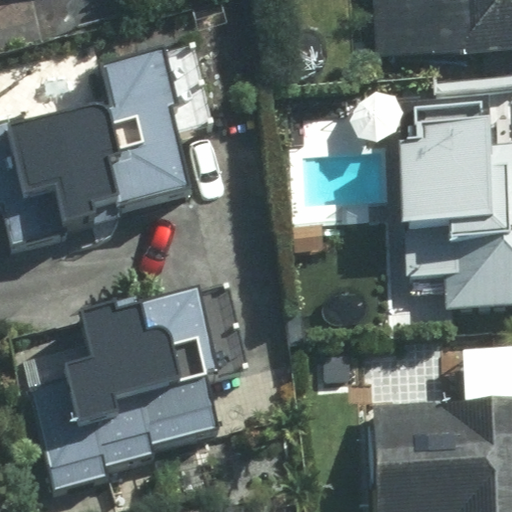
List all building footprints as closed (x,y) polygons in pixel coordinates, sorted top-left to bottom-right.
[(511,0),(368,0),(368,64),(511,65),(511,0)] [(96,105),(0,126),(0,214),(8,254),(194,213),(177,139),(215,131),(198,52),(90,76),(96,105)] [(398,106),(399,144),(360,145),(360,174),(399,174),(401,288),(444,287),(444,323),(455,322),(455,340),(511,339),(511,83),(436,85),(437,105),(398,106)] [(371,285),(332,284),(331,343),(371,344),(371,285)] [(218,450),(207,390),(244,383),(230,304),(77,332),(81,355),(18,366),(42,501),(155,481),(151,462),(218,450)] [(511,511),(511,352),(441,353),(441,415),(362,415),(361,511),(511,511)]
